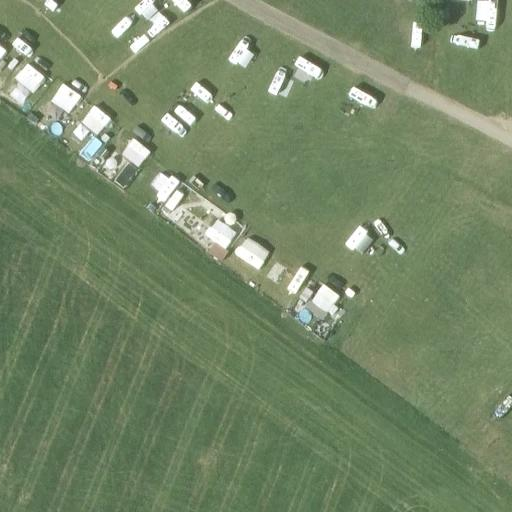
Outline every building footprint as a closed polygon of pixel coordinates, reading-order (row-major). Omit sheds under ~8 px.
[(23,110),(36,94),(18,80),(5,96),(23,110)] [(38,120),(57,134),(70,116),(51,102),(38,120)] [(80,126),(96,140),(110,124),(94,110),(80,126)] [(127,138),(116,152),(134,167),(146,152),(127,138)] [(150,184),(167,196),(178,179),(161,167),(150,184)] [(224,249),(236,232),(215,218),(204,235),(224,249)] [(231,258),(252,275),(266,257),(245,240),(231,258)] [(322,285),(311,301),(327,312),(338,296),(322,285)]
